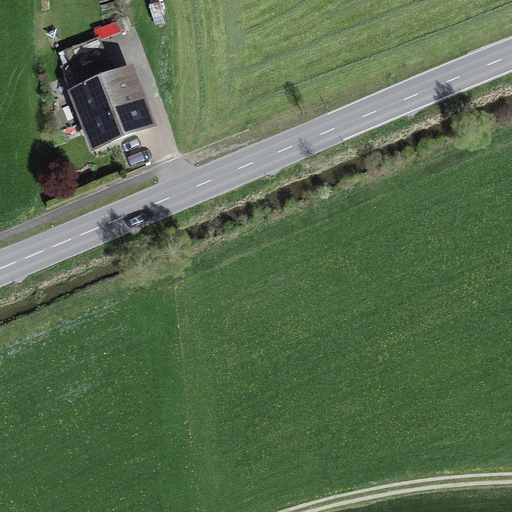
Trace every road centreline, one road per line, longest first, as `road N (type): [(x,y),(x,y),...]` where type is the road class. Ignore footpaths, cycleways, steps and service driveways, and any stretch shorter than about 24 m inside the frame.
road 1 (secondary): [(511,54),(0,261)]
road 2 (track): [(511,480),(395,486),(287,511)]
